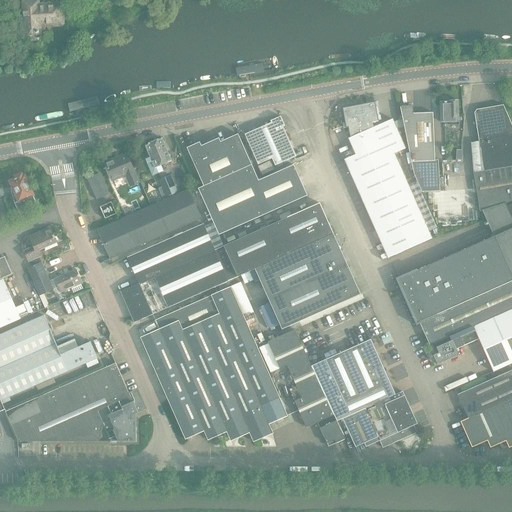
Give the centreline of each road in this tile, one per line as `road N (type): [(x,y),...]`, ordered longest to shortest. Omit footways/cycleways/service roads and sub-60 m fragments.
road 1 (unclassified): [(445,464),(445,434),(317,146)]
road 2 (unclassified): [(176,466),(65,192)]
road 3 (unclassified): [(445,464),(176,466)]
road 4 (tertiary): [(56,141),(294,96)]
road 5 (tertiary): [(315,92),(511,67)]
road 6 (unclassified): [(176,466),(31,465)]
